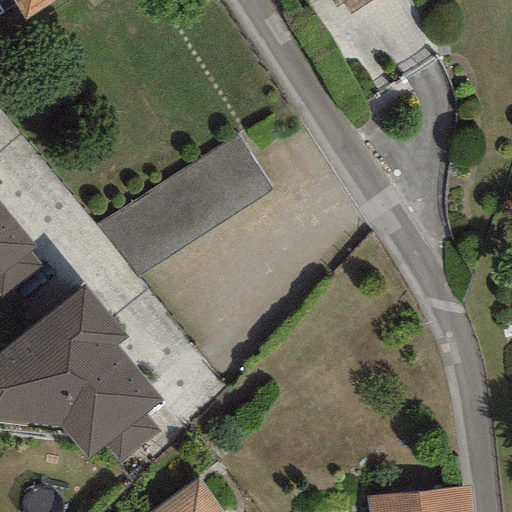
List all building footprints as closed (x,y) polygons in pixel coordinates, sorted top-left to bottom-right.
[(10,0),(23,20),(54,0),(10,0)] [(326,0),(333,9),(340,5),(347,16),(372,0),(326,0)] [(236,136),(93,224),(135,278),(269,190),(236,136)] [(0,181),(0,298),(0,299),(42,269),(28,252),(34,247),(0,203),(0,184),(2,184),(0,181)] [(81,287),(0,351),(0,421),(60,428),(84,457),(102,446),(116,462),(158,432),(144,415),(162,401),(116,346),(127,338),(81,287)] [(220,511),(198,479),(152,511),(220,511)] [(470,511),(468,486),(366,497),(367,511),(470,511)]
